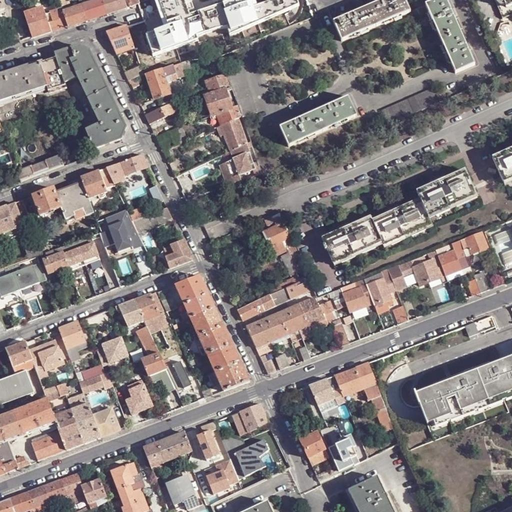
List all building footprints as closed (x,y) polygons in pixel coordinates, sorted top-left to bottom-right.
[(99,0),(84,5),(88,20),(96,18),(107,14),(102,0),(99,0)] [(102,0),(107,14),(114,12),(127,8),(124,0),(102,0)] [(145,35),(151,55),(196,41),(195,37),(216,30),(226,29),(229,37),(298,8),(295,0),(279,0),(256,8),(248,10),(246,6),(244,0),(237,0),(188,16),(187,11),(183,0),(158,0),(167,28),(163,30),(145,35)] [(167,28),(158,0),(154,0),(163,30),(167,28)] [(190,0),(183,0),(187,11),(193,10),(190,0)] [(410,12),(404,0),(381,0),(354,12),(353,10),(347,13),(347,15),(334,21),(342,41),(410,12)] [(455,73),(475,65),(469,50),(471,49),(468,43),(466,44),(454,17),(456,15),(453,9),(451,10),(446,0),(434,0),(425,4),(455,73)] [(84,5),(64,11),(69,26),(77,24),(88,20),(84,5)] [(30,29),(33,38),(48,33),(69,26),(64,11),(63,9),(58,10),(56,11),(52,12),(46,14),(44,7),(25,13),(30,29)] [(115,50),(134,45),(129,32),(127,26),(107,33),(115,50)] [(12,36),(14,44),(33,38),(30,29),(12,36)] [(101,124),(86,130),(94,150),(122,140),(127,129),(91,51),(80,45),(56,53),(58,58),(66,82),(79,77),(101,124)] [(226,69),(221,56),(218,45),(217,45),(215,50),(217,55),(215,56),(217,65),(211,67),(213,73),(221,70),(224,75),(206,81),(208,87),(210,94),(205,96),(212,115),(217,114),(221,125),(238,118),(242,116),(239,106),(234,108),(227,89),(232,88),(228,74),(226,69)] [(49,90),(67,85),(66,82),(58,58),(0,76),(0,102),(48,86),(49,90)] [(191,67),(189,60),(180,63),(183,70),(191,67)] [(183,70),(180,63),(147,75),(155,99),(170,94),(167,85),(165,78),(170,77),(172,81),(185,76),(183,70)] [(240,64),(226,69),(228,74),(232,88),(239,106),(242,116),(243,117),(257,112),(240,64)] [(135,79),(144,75),(142,69),(126,74),(129,80),(135,79)] [(0,102),(0,107),(49,90),(48,86),(0,102)] [(386,122),(440,100),(434,87),(381,110),(386,122)] [(280,127),(288,147),(356,117),(348,97),(334,103),(333,101),(327,104),(327,106),(300,118),(299,116),(292,119),(293,121),(280,127)] [(161,108),(146,116),(150,124),(177,111),(172,100),(160,105),(161,108)] [(238,118),(221,125),(226,135),(231,151),(247,144),(238,118)] [(174,147),(186,142),(180,128),(168,133),(174,147)] [(216,139),(212,130),(203,134),(207,143),(216,139)] [(168,133),(156,138),(163,152),(169,149),(174,147),(168,133)] [(234,158),(220,164),(228,186),(242,182),(240,176),(256,169),(249,148),(247,144),(231,151),(234,158)] [(493,158),(504,182),(511,178),(511,148),(508,151),(493,158)] [(174,158),(169,149),(163,152),(168,161),(174,158)] [(107,168),(114,185),(124,180),(123,177),(148,168),(142,155),(135,158),(118,164),(112,167),(107,168)] [(18,171),(22,182),(65,165),(62,156),(60,157),(59,156),(47,160),(47,161),(33,166),(21,170),(18,171)] [(83,182),(90,199),(97,196),(99,198),(100,199),(105,197),(106,196),(105,193),(108,192),(106,190),(116,187),(114,185),(107,168),(98,171),(92,174),(82,178),(83,182)] [(428,216),(477,194),(466,170),(445,179),(431,185),(417,191),(421,199),(428,216)] [(431,185),(445,179),(443,175),(430,181),(431,185)] [(87,217),(95,213),(90,199),(83,182),(62,190),(63,191),(57,193),(57,192),(56,192),(61,208),(62,208),(66,220),(68,219),(75,216),(76,216),(85,212),(87,217)] [(164,201),(157,186),(150,189),(157,205),(158,204),(164,201)] [(189,188),(193,198),(198,196),(195,186),(189,188)] [(61,208),(56,192),(54,188),(46,191),(33,196),(41,215),(47,213),(50,220),(57,217),(55,211),(61,208)] [(428,216),(429,219),(478,197),(477,194),(428,216)] [(431,224),(429,219),(428,216),(421,199),(400,208),(386,215),(373,221),(382,242),(383,245),(384,245),(431,224)] [(0,234),(25,225),(17,203),(0,209),(0,234)] [(386,215),(400,208),(398,205),(385,211),(386,215)] [(162,210),(142,218),(148,230),(174,220),(168,208),(162,210)] [(303,266),(279,211),(264,218),(267,225),(275,221),(277,226),(263,233),(275,257),(280,254),(289,273),(303,266)] [(133,222),(129,214),(125,217),(131,230),(135,228),(133,222)] [(327,250),(333,264),(382,242),(373,221),(371,217),(351,226),(337,232),(322,239),(325,245),(324,246),(326,251),(327,250)] [(133,222),(135,228),(138,234),(148,230),(142,218),(133,222)] [(335,229),(337,232),(351,226),(349,223),(335,229)] [(25,225),(0,234),(0,239),(5,237),(7,240),(20,236),(18,232),(29,228),(28,224),(25,225)] [(433,227),(431,224),(384,245),(385,248),(433,227)] [(148,230),(138,234),(150,259),(156,257),(160,254),(148,230)] [(63,253),(69,267),(79,264),(81,268),(99,261),(96,252),(106,248),(101,233),(90,237),(92,243),(63,253)] [(488,248),(482,233),(460,242),(464,252),(470,249),(472,255),(488,248)] [(44,237),(38,239),(42,250),(48,248),(44,237)] [(38,239),(24,244),(30,260),(38,257),(43,255),(44,255),(42,250),(38,239)] [(165,249),(171,269),(193,261),(184,242),(165,249)] [(334,267),(383,245),(382,242),(333,264),(334,267)] [(464,252),(460,242),(437,251),(438,254),(453,248),(454,252),(440,258),(446,276),(462,270),(458,260),(461,259),(464,268),(469,266),(466,257),(464,252)] [(56,256),(45,260),(43,261),(48,275),(69,267),(63,253),(61,248),(53,251),(56,256)] [(44,255),(43,255),(45,260),(56,256),(53,251),(50,252),(44,255)] [(448,281),(446,276),(440,258),(438,254),(437,251),(429,254),(431,260),(413,268),(411,261),(400,266),(389,270),(394,284),(397,290),(397,291),(408,287),(403,275),(414,270),(420,287),(441,278),(443,283),(448,281)] [(156,257),(150,259),(154,267),(160,265),(156,257)] [(119,261),(112,264),(118,279),(124,276),(119,261)] [(20,293),(40,285),(33,267),(0,279),(0,295),(4,306),(22,299),(20,293)] [(390,293),(392,292),(390,285),(394,284),(389,270),(382,273),(384,278),(367,285),(375,304),(375,306),(392,299),(390,293)] [(464,274),(462,270),(446,276),(448,281),(464,274)] [(480,294),(489,291),(483,273),(474,276),(480,294)] [(200,277),(176,286),(184,304),(209,294),(200,277)] [(292,298),(314,289),(308,277),(298,282),(270,296),(239,311),(244,321),(292,298)] [(268,290),(270,296),(298,282),(296,277),(268,290)] [(367,285),(365,280),(357,283),(358,286),(360,285),(361,287),(355,290),(353,287),(348,288),(350,292),(344,295),(348,307),(350,313),(375,304),(367,285)] [(339,311),(348,307),(344,295),(341,289),(325,295),(327,299),(331,297),(332,299),(335,298),(336,302),(335,302),(339,311)] [(156,293),(135,301),(145,321),(148,328),(150,334),(169,327),(164,314),(165,314),(156,293)] [(209,294),(184,304),(191,318),(215,308),(209,294)] [(175,298),(163,303),(167,311),(179,307),(175,298)] [(301,304),(311,326),(326,320),(319,306),(315,298),(301,304)] [(394,303),(392,299),(375,306),(378,314),(390,310),(388,306),(394,303)] [(145,321),(135,301),(116,308),(118,312),(121,311),(126,320),(129,327),(145,321)] [(331,301),(319,306),(326,320),(337,315),(331,301)] [(191,318),(184,304),(180,306),(187,320),(191,318)] [(257,348),(271,342),(311,326),(301,304),(247,328),(257,348)] [(399,325),(409,321),(403,306),(393,310),(399,325)] [(215,308),(191,318),(199,336),(224,327),(215,308)] [(326,320),(327,324),(339,319),(337,315),(326,320)] [(100,325),(96,316),(85,320),(89,329),(100,325)] [(353,322),(351,316),(344,318),(347,325),(353,322)] [(326,320),(311,326),(314,330),(327,324),(326,320)] [(87,341),(79,322),(72,325),(60,329),(68,349),(87,341)] [(476,322),(466,326),(470,336),(480,333),(476,322)] [(341,347),(349,344),(343,326),(335,329),(341,347)] [(232,344),(224,327),(199,336),(207,354),(232,344)] [(148,328),(138,332),(151,357),(160,354),(150,334),(148,328)] [(207,354),(199,336),(194,338),(203,356),(207,354)] [(105,350),(98,353),(104,367),(129,357),(122,338),(103,345),(105,350)] [(56,341),(30,351),(36,368),(43,365),(46,372),(65,364),(56,341)] [(68,349),(73,363),(81,360),(78,351),(89,347),(87,341),(68,349)] [(28,371),(36,368),(30,351),(27,342),(7,349),(17,375),(28,371)] [(257,348),(260,354),(274,348),(271,342),(257,348)] [(242,363),(232,344),(207,354),(216,373),(242,363)] [(305,361),(316,357),(312,348),(307,350),(307,347),(300,350),(305,361)] [(168,393),(177,389),(170,376),(167,369),(163,360),(160,354),(151,357),(143,360),(150,377),(152,383),(162,379),(168,393)] [(284,369),(290,367),(285,354),(280,356),(284,369)] [(511,390),(511,375),(505,358),(495,362),(456,377),(452,378),(418,391),(429,418),(442,413),(444,417),(511,390)] [(168,359),(163,360),(167,369),(170,376),(177,389),(178,391),(178,392),(192,386),(181,362),(172,366),(168,359)] [(269,375),(275,372),(271,361),(264,364),(269,375)] [(341,387),(344,396),(365,389),(369,401),(373,400),(385,432),(394,428),(369,362),(336,375),(341,387)] [(250,382),(242,363),(216,373),(222,385),(225,392),(250,382)] [(81,384),(106,374),(103,367),(84,375),(83,371),(81,372),(80,367),(75,369),(81,384)] [(0,406),(36,393),(28,371),(17,375),(10,378),(0,381),(0,406)] [(106,374),(81,384),(86,397),(107,390),(105,386),(113,384),(109,373),(106,374)] [(222,385),(216,373),(209,375),(216,387),(222,385)] [(344,396),(341,387),(333,390),(328,378),(310,385),(319,406),(336,398),(339,405),(347,402),(344,396)] [(143,381),(129,387),(134,398),(127,401),(134,415),(154,407),(143,381)] [(204,399),(214,396),(211,389),(204,392),(204,393),(202,393),(204,399)] [(49,400),(49,402),(61,397),(59,392),(47,397),(49,400)] [(89,404),(86,398),(86,397),(70,403),(72,410),(89,404)] [(57,421),(55,417),(49,402),(49,400),(0,418),(0,451),(9,448),(6,440),(9,439),(23,434),(24,437),(27,436),(26,433),(57,421)] [(240,412),(233,414),(241,435),(270,424),(261,403),(240,412)] [(93,416),(89,404),(72,410),(85,444),(101,438),(93,416)] [(101,438),(121,431),(113,409),(93,416),(101,438)] [(68,451),(85,444),(72,410),(55,417),(57,421),(60,430),(61,434),(68,451)] [(442,413),(429,418),(430,422),(444,417),(442,413)] [(217,429),(214,421),(201,426),(203,433),(197,436),(206,460),(218,456),(209,432),(217,429)] [(34,444),(61,434),(60,430),(33,440),(34,444)] [(189,446),(184,432),(144,448),(151,466),(155,465),(191,451),(189,446)] [(320,481),(340,472),(332,455),(329,457),(320,436),(318,433),(301,441),(312,465),(328,457),(333,468),(318,476),(320,481)] [(40,462),(68,451),(61,434),(34,444),(33,445),(40,462)] [(323,435),(320,436),(326,450),(329,457),(332,455),(329,448),(323,435)] [(231,436),(221,440),(229,460),(238,480),(266,468),(260,458),(268,452),(264,441),(246,449),(243,441),(231,436)] [(14,453),(9,439),(6,440),(9,448),(0,451),(0,461),(5,460),(3,458),(14,453)] [(350,439),(329,448),(332,455),(340,472),(357,464),(356,461),(353,462),(349,453),(354,450),(350,439)] [(0,476),(31,465),(29,461),(27,462),(25,456),(16,460),(14,453),(3,458),(5,460),(0,461),(0,476)] [(238,480),(229,460),(215,465),(217,472),(209,475),(208,476),(207,477),(207,478),(207,479),(213,494),(230,488),(229,485),(238,482),(238,480)] [(122,511),(152,511),(152,510),(149,511),(147,511),(146,511),(138,490),(140,490),(146,487),(141,474),(137,475),(134,476),(130,464),(111,472),(124,508),(122,509),(122,511)] [(155,465),(151,466),(156,480),(161,478),(155,465)] [(60,479),(66,496),(83,490),(82,487),(77,473),(60,479)] [(187,476),(166,484),(176,510),(187,506),(188,511),(200,506),(187,476)] [(381,490),(384,489),(377,476),(375,477),(381,490)] [(375,477),(349,490),(353,498),(355,497),(361,511),(394,511),(390,503),(388,504),(385,498),(388,497),(384,489),(381,490),(375,477)] [(43,485),(50,503),(64,497),(66,502),(68,502),(68,501),(66,496),(60,479),(43,485)] [(106,496),(100,480),(94,482),(88,484),(88,485),(82,487),(83,490),(85,495),(86,498),(89,503),(93,501),(106,496)] [(43,485),(27,492),(34,509),(44,505),(46,511),(52,508),(50,503),(43,485)] [(66,496),(68,501),(82,496),(85,495),(83,490),(66,496)] [(146,511),(147,511),(149,511),(140,490),(138,490),(146,511)] [(11,498),(15,511),(25,511),(30,510),(30,511),(35,511),(34,509),(27,492),(11,498)] [(52,508),(66,502),(64,497),(50,503),(52,508)] [(359,511),(361,511),(355,497),(353,498),(359,511)] [(0,502),(0,511),(15,511),(11,498),(0,502)] [(269,511),(265,502),(244,511),(269,511)]
